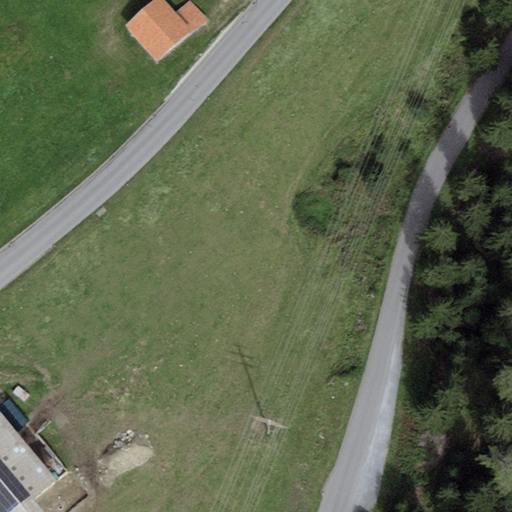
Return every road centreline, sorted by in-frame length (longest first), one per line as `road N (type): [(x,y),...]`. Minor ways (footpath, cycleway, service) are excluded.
road 1 (unclassified): [(511,52),(431,212),(337,511)]
road 2 (tertiary): [(0,268),(95,193),(271,0)]
